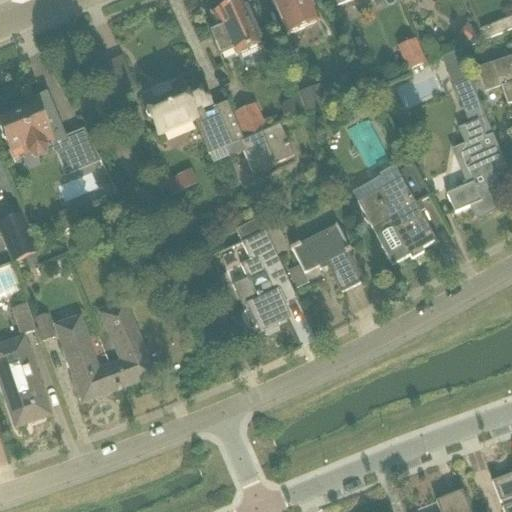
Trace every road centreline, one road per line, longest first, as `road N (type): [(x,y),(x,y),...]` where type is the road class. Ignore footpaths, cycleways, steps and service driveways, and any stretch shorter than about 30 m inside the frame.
road 1 (residential): [(219,415),(511,271)]
road 2 (residential): [(258,504),(511,412)]
road 3 (residential): [(0,500),(219,415)]
